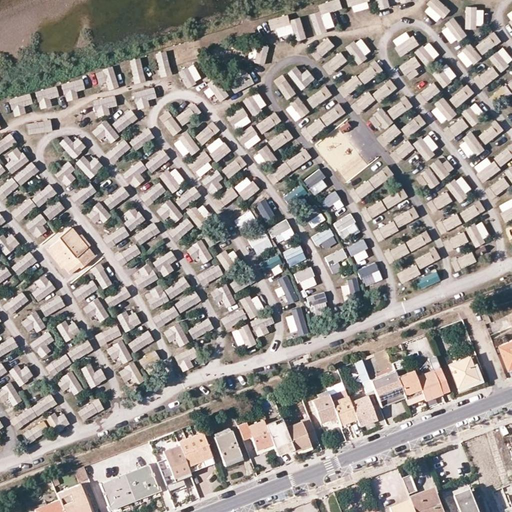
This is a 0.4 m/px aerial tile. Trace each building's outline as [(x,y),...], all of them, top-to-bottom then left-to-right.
[(317,33),(336,28),(331,12),(343,8),(340,0),(332,0),(319,4),(321,11),(311,14),(317,33)] [(370,0),(348,0),(351,12),(372,7),(370,0)] [(377,0),(380,9),(393,5),(391,0),(401,0),(402,3),(411,0),(377,0)] [(440,0),(432,0),(424,9),(439,22),(451,9),(440,0)] [(484,27),(485,7),(467,7),(466,27),(484,27)] [(297,41),(308,38),(301,17),(291,20),(289,13),(271,20),(278,37),(294,32),(297,41)] [(441,28),(453,44),(468,34),(456,18),(441,28)] [(402,56),(419,46),(410,30),(393,40),(402,56)] [(495,31),(477,46),(484,55),(502,40),(495,31)] [(329,37),(311,51),(318,60),(336,46),(329,37)] [(347,48),(360,63),(374,53),(361,37),(347,48)] [(430,41),(416,52),(427,66),(441,55),(430,41)] [(252,43),(247,61),(264,65),(269,48),(252,43)] [(472,43),(458,54),(468,68),(483,58),(472,43)] [(499,71),(511,63),(511,57),(506,47),(490,56),(499,71)] [(166,51),(155,54),(161,78),(172,75),(166,51)] [(331,75),(349,60),(341,51),(323,66),(331,75)] [(400,66),(410,80),(425,70),(415,56),(400,66)] [(141,58),(130,60),(135,84),(146,81),(141,58)] [(359,74),(365,83),(384,71),(378,61),(359,74)] [(442,87),(458,78),(449,63),(434,71),(442,87)] [(195,65),(179,71),(185,87),(201,81),(195,65)] [(297,66),(289,73),(302,90),(317,79),(309,69),(303,73),(297,66)] [(475,80),(482,89),(500,75),(493,66),(475,80)] [(98,85),(107,83),(108,90),(118,88),(114,68),(96,71),(98,85)] [(228,78),(235,93),(254,84),(246,69),(228,78)] [(284,74),(275,80),(287,100),(297,93),(284,74)] [(344,96),(363,84),(358,75),(339,87),(344,96)] [(216,79),(205,88),(219,104),(230,96),(216,79)] [(391,79),(373,93),(380,102),(398,87),(391,79)] [(78,91),(84,90),(83,80),(63,83),(65,101),(79,99),(78,91)] [(416,96),(423,105),(442,91),(435,82),(416,96)] [(468,84),(450,99),(458,107),(476,93),(468,84)] [(36,91),(40,109),(52,106),(50,99),(59,97),(57,86),(36,91)] [(307,98),(313,108),(333,95),(327,86),(307,98)] [(133,92),(136,109),(150,107),(149,100),(156,99),(155,89),(133,92)] [(369,90),(352,106),(360,114),(377,98),(369,90)] [(258,92),(243,101),(252,116),(267,107),(258,92)] [(9,100),(14,116),(34,110),(29,94),(9,100)] [(109,108),(117,106),(114,96),(94,101),(98,117),(111,114),(109,108)] [(286,109),(298,122),(311,110),(299,97),(286,109)] [(444,125),(458,113),(445,97),(431,109),(444,125)] [(471,123),(484,114),(476,102),(463,111),(471,123)] [(342,104),(322,114),(326,124),(347,114),(342,104)] [(175,116),(181,125),(201,114),(196,105),(175,116)] [(370,117),(380,131),(394,122),(384,107),(370,117)] [(243,108),(227,115),(235,131),(251,123),(243,108)] [(131,110),(112,124),(119,133),(138,119),(131,110)] [(159,118),(173,137),(182,130),(168,111),(159,118)] [(263,135),(281,121),(274,112),(256,126),(263,135)] [(302,131),(309,140),(327,126),(320,117),(302,131)] [(444,132),(451,141),(470,126),(463,118),(444,132)] [(106,120),(92,132),(100,142),(105,137),(111,144),(119,137),(106,120)] [(27,122),(28,134),(52,132),(51,121),(27,122)] [(202,146),(220,131),(212,122),(195,137),(202,146)] [(395,123),(377,138),(385,147),(402,132),(395,123)] [(247,150),(262,139),(251,126),(237,137),(247,150)] [(370,155),(346,126),(333,137),(335,138),(321,149),(336,168),(338,166),(344,173),(353,165),(355,167),(370,155)] [(286,128),(268,142),(275,151),(293,137),(286,128)] [(135,150),(154,138),(148,129),(129,142),(135,150)] [(0,154),(17,140),(10,132),(0,140),(0,154)] [(459,142),(471,159),(486,149),(474,132),(459,142)] [(187,133),(173,143),(185,159),(199,148),(187,133)] [(219,137),(205,148),(217,162),(231,151),(219,137)] [(124,140),(105,154),(112,164),(131,149),(124,140)] [(409,140),(391,154),(398,163),(416,148),(409,140)] [(254,155),(264,169),(278,160),(268,146),(254,155)] [(8,155),(12,160),(5,165),(11,174),(28,161),(18,147),(8,155)] [(267,176),(274,185),(311,158),(305,148),(267,176)] [(199,178),(214,166),(204,153),(189,165),(199,178)] [(239,155),(222,171),(230,180),(247,164),(239,155)] [(104,167),(95,157),(89,162),(84,156),(76,163),(90,179),(104,167)] [(489,156),(474,168),(485,182),(500,170),(489,156)] [(441,179),(455,170),(447,157),(432,166),(441,179)] [(33,162),(13,177),(20,186),(39,171),(33,162)] [(79,176),(67,163),(55,174),(67,187),(79,176)] [(144,181),(141,173),(146,171),(142,163),(124,170),(131,187),(144,181)] [(314,194),(329,185),(316,166),(302,176),(314,194)] [(171,193),(185,183),(174,167),(160,177),(171,193)] [(432,167),(417,176),(426,192),(441,184),(432,167)] [(355,200),(395,178),(389,168),(349,191),(355,200)] [(216,170),(202,181),(212,194),(226,183),(216,170)] [(462,175),(448,186),(460,201),(474,190),(462,175)] [(246,201),(258,191),(247,177),(234,187),(246,201)] [(493,199),(511,187),(505,177),(486,189),(493,199)] [(0,186),(0,200),(19,188),(13,178),(0,186)] [(78,207),(97,192),(90,183),(70,198),(78,207)] [(147,207),(166,191),(159,183),(140,198),(147,207)] [(310,230),(325,221),(302,184),(287,193),(310,230)] [(111,210),(129,195),(122,187),(104,202),(111,210)] [(194,187),(176,202),(183,210),(201,195),(194,187)] [(220,210),(238,195),(231,187),(213,201),(220,210)] [(383,198),(388,208),(409,198),(404,188),(383,198)] [(320,201),(326,210),(333,205),(337,211),(344,206),(335,191),(320,201)] [(432,212),(454,202),(449,192),(428,202),(432,212)] [(28,198),(11,214),(19,222),(36,206),(28,198)] [(268,199),(255,207),(264,222),(277,214),(268,199)] [(511,199),(499,205),(507,221),(511,218),(511,199)] [(43,211),(49,221),(65,210),(59,200),(43,211)] [(155,210),(165,224),(181,214),(171,200),(155,210)] [(367,221),(388,211),(383,200),(362,210),(367,221)] [(467,222),(486,210),(481,200),(461,212),(467,222)] [(98,227),(111,216),(99,202),(86,214),(98,227)] [(203,204),(189,212),(198,229),(212,221),(203,204)] [(121,215),(131,230),(145,221),(135,206),(121,215)] [(399,227),(420,217),(415,207),(394,217),(399,227)] [(250,210),(235,220),(244,235),(260,225),(250,210)] [(39,213),(25,225),(37,239),(51,227),(39,213)] [(442,234),(463,223),(458,213),(437,224),(442,234)] [(341,239),(359,231),(352,214),(334,222),(341,239)] [(187,218),(169,233),(175,242),(194,227),(187,218)] [(284,239),(294,233),(286,220),(268,230),(272,239),(281,234),(284,239)] [(374,231),(380,241),(400,230),(394,220),(374,231)] [(476,245),(492,237),(483,220),(467,228),(476,245)] [(123,227),(103,238),(109,248),(129,236),(123,227)] [(94,257),(70,228),(57,238),(59,240),(45,251),(61,269),(63,267),(68,275),(77,267),(79,269),(94,257)] [(312,237),(320,253),(338,244),(329,228),(312,237)] [(412,252),(433,241),(427,230),(407,242),(412,252)] [(444,241),(449,252),(470,241),(465,231),(444,241)] [(12,232),(0,237),(0,248),(3,255),(19,246),(12,232)] [(267,232),(249,237),(254,253),(272,249),(267,232)] [(200,258),(203,264),(212,259),(203,240),(186,249),(193,261),(200,258)] [(348,247),(355,263),(370,256),(362,240),(348,247)] [(390,263),(411,253),(406,243),(385,253),(390,263)] [(115,256),(121,266),(140,254),(135,244),(115,256)] [(300,245),(283,253),(290,267),(307,259),(300,245)] [(343,249),(325,257),(330,269),(348,261),(343,249)] [(421,268),(442,259),(437,249),(416,258),(421,268)] [(226,251),(217,255),(225,271),(234,266),(226,251)] [(474,252),(452,260),(456,270),(478,262),(474,252)] [(18,276),(37,262),(31,253),(11,267),(18,276)] [(178,268),(170,253),(154,262),(163,277),(178,268)] [(272,270),(274,276),(284,271),(277,255),(260,263),(264,273),(272,270)] [(376,262),(358,269),(365,287),(383,280),(376,262)] [(101,263),(90,269),(102,290),(113,284),(101,263)] [(140,291),(159,278),(149,264),(138,271),(142,276),(134,281),(140,291)] [(403,283),(422,273),(418,264),(398,273),(403,283)] [(218,265),(197,276),(202,286),(223,276),(218,265)] [(0,284),(12,275),(4,266),(0,268),(0,284)] [(295,274),(303,291),(318,284),(310,267),(295,274)] [(418,279),(421,288),(441,280),(438,271),(418,279)] [(34,283),(38,288),(31,293),(37,302),(55,290),(45,275),(34,283)] [(281,297),(285,295),(289,304),(298,300),(288,276),(274,281),(281,297)] [(169,297),(190,289),(186,279),(165,287),(169,297)] [(79,302),(98,290),(92,280),(72,293),(79,302)] [(357,280),(340,283),(344,300),(360,297),(357,280)] [(219,310),(236,303),(227,284),(211,292),(219,310)] [(151,308),(168,303),(163,286),(150,290),(152,298),(149,299),(151,308)] [(127,288),(105,296),(109,307),(131,299),(127,288)] [(174,305),(180,314),(201,301),(195,291),(174,305)] [(10,316),(29,301),(22,292),(3,307),(10,316)] [(307,297),(310,307),(326,303),(323,293),(307,297)] [(248,319),(256,316),(254,312),(263,309),(258,295),(241,300),(248,319)] [(45,318),(65,306),(59,296),(39,308),(45,318)] [(96,315),(100,322),(109,317),(98,298),(82,308),(89,319),(96,315)] [(153,318),(159,328),(179,316),(173,306),(153,318)] [(242,309),(221,318),(225,328),(246,319),(242,309)] [(118,317),(124,332),(141,324),(135,310),(118,317)] [(481,314),(485,324),(492,321),(488,311),(481,314)] [(21,321),(29,335),(45,326),(37,312),(21,321)] [(303,325),(300,313),(294,315),(297,327),(303,325)] [(269,333),(266,327),(274,324),(270,314),(251,322),(257,338),(269,333)] [(290,333),(298,331),(293,315),(285,317),(290,333)] [(57,326),(65,338),(75,331),(67,319),(57,326)] [(188,329),(193,339),(214,329),(209,319),(188,329)] [(170,343),(175,340),(180,348),(190,342),(178,323),(163,332),(170,343)] [(247,324),(231,332),(240,350),(256,343),(247,324)] [(116,326),(95,335),(100,346),(121,336),(116,326)] [(51,351),(47,345),(54,341),(47,331),(30,343),(41,359),(51,351)] [(128,344),(135,354),(154,340),(148,331),(128,344)] [(11,336),(0,343),(0,357),(18,346),(11,336)] [(88,340),(67,353),(73,362),(94,350),(88,340)] [(122,340),(106,349),(112,360),(119,357),(123,364),(132,359),(122,340)] [(511,340),(502,345),(511,369),(511,340)] [(175,355),(181,372),(195,368),(189,350),(175,355)] [(155,351),(139,360),(144,369),(160,361),(155,351)] [(52,377),(72,363),(66,354),(46,367),(52,377)] [(447,364),(457,388),(477,380),(468,356),(447,364)] [(303,358),(290,360),(291,367),(305,365),(303,358)] [(433,371),(416,378),(417,378),(423,395),(425,401),(450,392),(438,361),(431,364),(433,371)] [(21,362),(8,372),(20,387),(33,377),(21,362)] [(134,362),(118,372),(126,384),(142,374),(134,362)] [(353,364),(357,374),(363,371),(359,362),(353,364)] [(107,381),(101,369),(95,372),(91,364),(81,369),(90,388),(107,381)] [(415,375),(416,378),(433,371),(431,364),(415,375)] [(63,392),(69,388),(74,395),(84,389),(72,371),(56,381),(63,392)] [(394,371),(370,380),(374,390),(381,408),(405,399),(397,377),(394,371)] [(414,371),(397,377),(405,399),(406,401),(423,395),(417,378),(416,378),(415,375),(414,371)] [(374,390),(370,380),(363,383),(367,393),(374,390)] [(8,399),(14,407),(23,401),(10,382),(0,389),(0,398),(3,403),(8,399)] [(295,385),(299,396),(306,394),(302,383),(295,385)] [(338,419),(341,425),(357,419),(350,402),(345,390),(329,396),(338,419)] [(329,396),(328,393),(312,400),(321,423),(330,420),(331,422),(338,419),(329,396)] [(16,430),(57,405),(51,395),(10,420),(16,430)] [(357,419),(360,427),(377,421),(367,395),(350,402),(357,419)] [(100,400),(77,410),(82,420),(104,411),(100,400)] [(64,412),(48,418),(54,432),(70,427),(64,412)] [(310,418),(286,427),(292,445),(294,449),(295,451),(311,445),(309,441),(317,437),(310,418)] [(248,422),(238,426),(243,440),(252,436),(257,450),(273,444),(264,419),(249,426),(248,422)] [(358,422),(357,419),(341,425),(342,429),(358,422)] [(275,449),(276,451),(292,445),(286,427),(283,420),(267,427),(273,444),(275,449)] [(28,443),(43,435),(38,425),(23,433),(28,443)] [(213,437),(222,461),(239,455),(229,430),(213,437)] [(212,459),(202,434),(177,443),(187,469),(212,459)] [(157,463),(168,493),(177,489),(176,485),(174,481),(190,475),(187,469),(177,443),(176,441),(161,446),(166,460),(157,463)] [(273,444),(257,450),(259,455),(275,449),(273,444)] [(292,445),(276,451),(278,455),(294,449),(292,445)] [(311,445),(295,451),(297,455),(313,449),(311,445)] [(239,455),(222,461),(223,465),(240,459),(239,455)] [(190,475),(214,466),(212,459),(187,469),(190,475)] [(146,464),(98,483),(107,505),(155,486),(146,464)] [(84,468),(74,472),(78,483),(88,479),(84,468)] [(176,485),(191,479),(190,475),(174,481),(176,485)] [(413,477),(404,480),(410,496),(419,493),(413,477)] [(493,491),(501,511),(505,511),(511,509),(511,483),(493,491)] [(88,511),(78,484),(63,489),(55,493),(57,499),(62,511),(88,511)] [(155,486),(107,505),(108,509),(157,490),(155,486)] [(456,497),(461,511),(480,511),(472,491),(456,497)] [(441,511),(433,492),(412,500),(413,502),(416,511),(441,511)] [(62,511),(57,499),(33,508),(34,511),(62,511)] [(416,511),(413,502),(392,510),(392,511),(416,511)]
